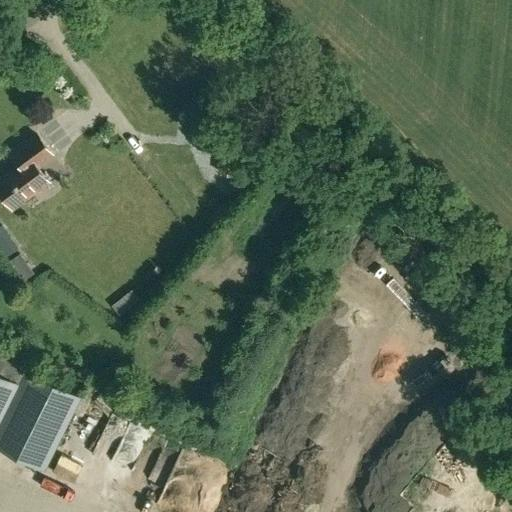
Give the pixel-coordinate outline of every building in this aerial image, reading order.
[(200,112),(197,146),(217,148),(220,114),(200,112)] [(0,188),(13,207),(50,181),(38,164),(52,154),(37,131),(12,149),(22,162),(0,177),(0,188)] [(245,140),(224,138),(221,172),(242,174),(245,140)] [(28,262),(18,269),(24,277),(35,270),(28,262)] [(0,445),(46,468),(68,424),(74,410),(80,398),(26,372),(29,366),(0,351),(0,445)]
